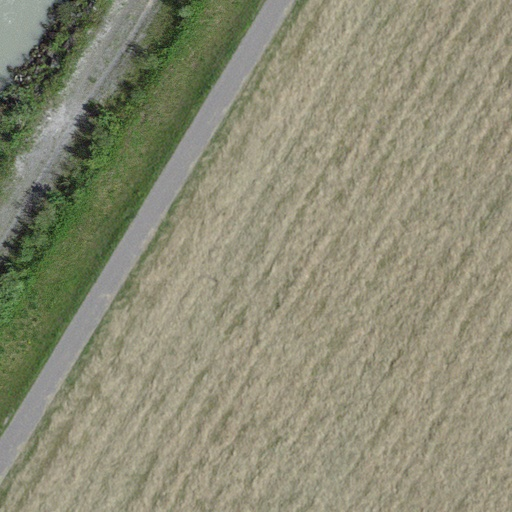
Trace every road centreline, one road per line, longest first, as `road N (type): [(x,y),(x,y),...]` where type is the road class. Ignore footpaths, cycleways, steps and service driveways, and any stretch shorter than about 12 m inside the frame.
road 1 (track): [(0,479),(291,0)]
road 2 (track): [(155,0),(0,249)]
